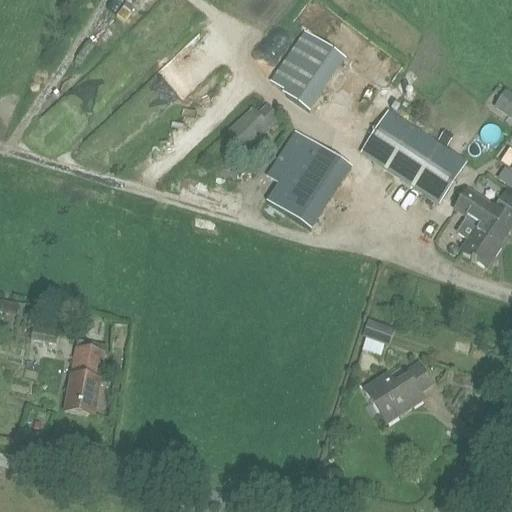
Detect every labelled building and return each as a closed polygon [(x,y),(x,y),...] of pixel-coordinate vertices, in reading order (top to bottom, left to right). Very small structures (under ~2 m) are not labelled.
[(161,43),(187,15),(173,2),(147,30),(161,43)] [(280,28),(272,44),(285,51),(293,34),(280,28)] [(309,114),(344,62),(303,33),(268,85),(285,96),(284,97),(309,114)] [(511,122),(511,96),(504,91),(492,109),(511,122)] [(242,155),(278,122),(259,102),(224,135),(242,155)] [(465,165),(386,114),(360,154),(438,205),(465,165)] [(280,210),(310,231),(354,171),(299,132),(277,162),(302,180),(280,210)] [(447,147),(452,139),(443,133),(438,141),(447,147)] [(511,192),(507,189),(500,199),(511,206),(511,192)] [(453,212),(478,227),(460,254),(485,271),(496,255),(494,254),(511,226),(511,222),(490,208),(490,209),(466,193),(453,212)] [(390,307),(399,310),(402,302),(393,298),(390,307)] [(0,314),(16,318),(18,306),(0,302),(0,314)] [(32,328),(27,357),(37,358),(38,354),(53,356),(57,332),(52,331),(54,321),(33,318),(31,328),(32,328)] [(393,343),(397,325),(374,320),(371,339),(393,343)] [(64,415),(93,419),(98,386),(96,385),(101,355),(76,351),(71,381),(69,381),(64,415)] [(381,429),(419,404),(415,399),(430,389),(415,366),(401,375),(405,380),(390,390),(384,380),(359,396),(381,429)]
